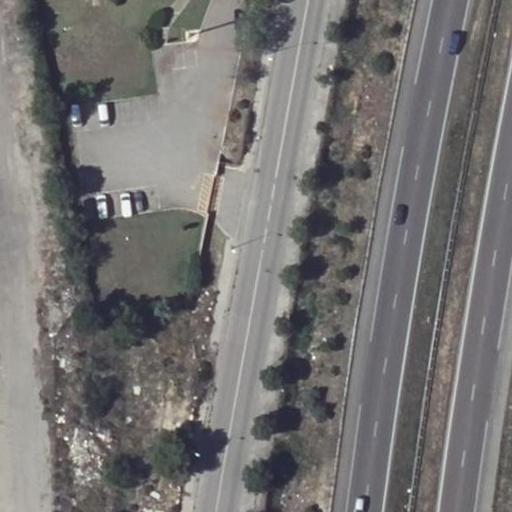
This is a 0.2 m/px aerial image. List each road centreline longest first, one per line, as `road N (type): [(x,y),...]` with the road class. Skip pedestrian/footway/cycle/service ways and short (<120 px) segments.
road 1 (residential): [(215,511),(303,0)]
road 2 (motorway): [(452,0),(384,363),(368,511)]
road 3 (track): [(29,511),(0,110)]
road 4 (motorway): [(469,511),(493,291),(511,204)]
